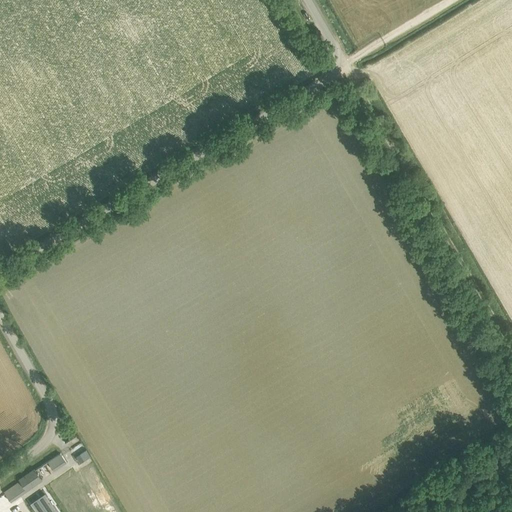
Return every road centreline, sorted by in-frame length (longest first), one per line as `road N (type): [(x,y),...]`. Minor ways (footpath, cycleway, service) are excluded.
road 1 (unclassified): [(0,270),(345,68),(308,0)]
road 2 (track): [(345,68),(375,103),(511,335)]
road 3 (unclassified): [(0,477),(34,453),(52,426),(47,394),(0,308)]
